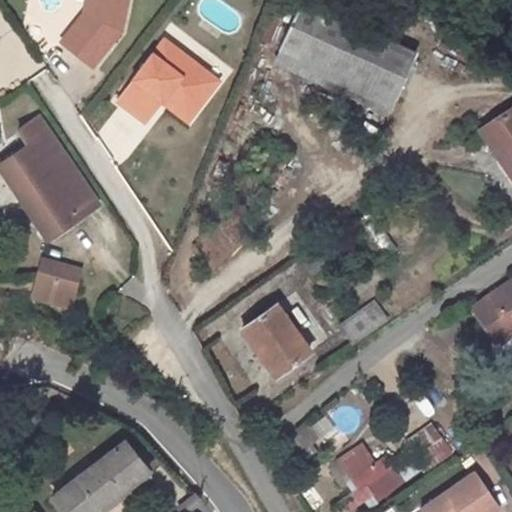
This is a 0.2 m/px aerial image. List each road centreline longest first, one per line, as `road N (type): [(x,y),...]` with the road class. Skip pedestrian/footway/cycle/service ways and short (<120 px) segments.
road 1 (residential): [(41,78),(138,224),(156,299),(276,511)]
road 2 (unknown): [(238,445),(511,254)]
road 3 (residential): [(233,511),(149,405),(87,349),(0,361)]
